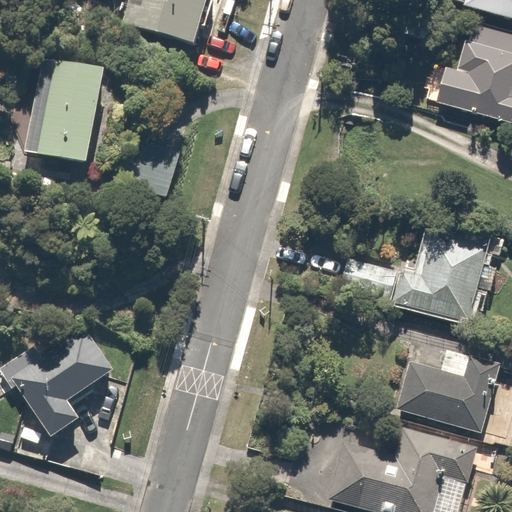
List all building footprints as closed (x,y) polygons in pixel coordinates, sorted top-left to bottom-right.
[(120,0),(113,38),(195,53),(205,0),(120,0)] [(511,0),(462,0),(457,22),(511,36),(511,0)] [(444,70),(435,106),(511,126),(511,54),(464,42),(455,73),(444,70)] [(54,52),(41,155),(123,166),(137,63),(54,52)] [(387,275),(378,316),(470,335),(488,248),(427,235),(417,282),(387,275)] [(113,374),(89,339),(50,365),(17,387),(54,441),(81,422),(69,404),(113,374)] [(37,346),(0,371),(0,388),(5,396),(17,387),(50,365),(37,346)] [(390,372),(377,419),(468,446),(492,365),(465,357),(455,391),(390,372)] [(331,451),(314,511),(426,511),(433,490),(455,497),(466,459),(388,437),(380,465),(331,451)]
